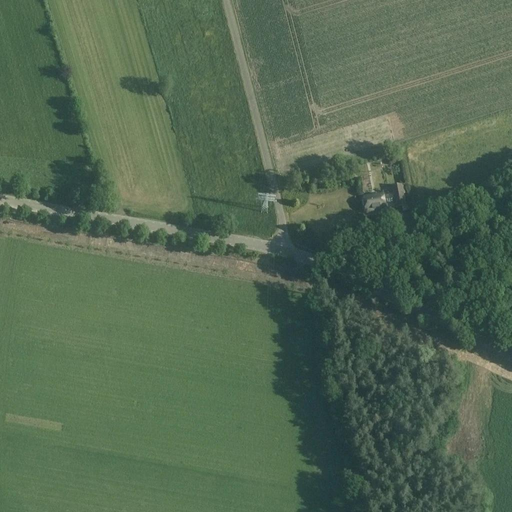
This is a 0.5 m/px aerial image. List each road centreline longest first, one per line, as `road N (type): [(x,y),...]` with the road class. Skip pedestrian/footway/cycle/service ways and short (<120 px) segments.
road 1 (unclassified): [(511,353),(287,250),(128,223)]
road 2 (unclassified): [(0,200),(128,223)]
